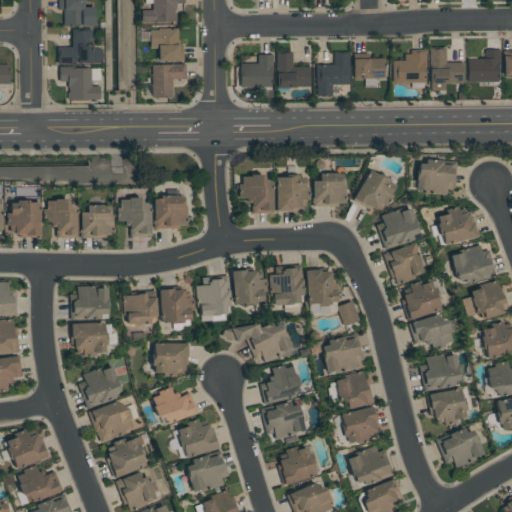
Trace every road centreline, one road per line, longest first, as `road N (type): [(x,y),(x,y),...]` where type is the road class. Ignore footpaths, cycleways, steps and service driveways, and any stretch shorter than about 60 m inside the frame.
road 1 (residential): [(0,264),(144,265),(217,247),(343,239)]
road 2 (residential): [(213,26),(511,23)]
road 3 (residential): [(343,239),(433,511)]
road 4 (residential): [(38,264),(53,406),(92,511)]
road 5 (residential): [(213,0),(217,247)]
road 6 (secondary): [(270,128),(511,124)]
road 7 (residential): [(264,511),(226,381)]
road 8 (residential): [(28,0),(31,133)]
road 9 (secondary): [(31,133),(158,130)]
